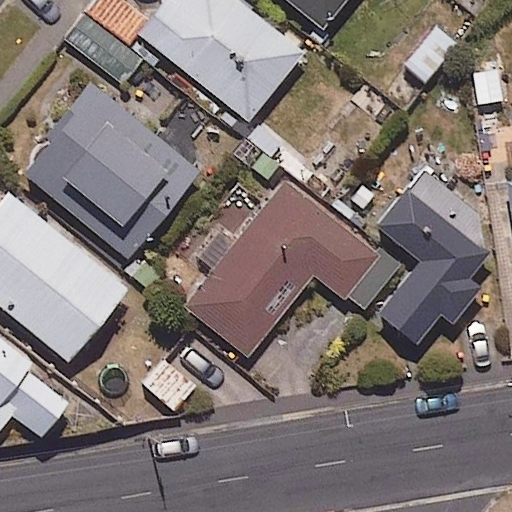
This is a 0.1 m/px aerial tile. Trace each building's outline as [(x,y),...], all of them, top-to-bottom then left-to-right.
[(131,45),(141,32),(244,116),(300,47),(241,0),(156,0),(144,16),(124,0),(97,0),(89,10),(131,45)] [(337,0),(291,0),(319,22),(337,0)] [(134,58),(84,15),(64,38),(114,82),(134,58)] [(455,38),(434,21),(404,57),(425,74),(455,38)] [(505,105),(500,63),(469,67),(474,109),(505,105)] [(195,162),(86,75),(15,165),(124,252),(195,162)] [(282,139),(253,122),(233,153),(263,171),(282,139)] [(471,202),(420,160),(371,220),(415,256),(373,308),(412,339),(436,309),(449,319),(478,283),(465,273),(481,253),(471,202)] [(393,263),(280,174),(247,217),(229,203),(193,249),(211,263),(180,301),(245,352),(311,269),(359,306),(393,263)] [(511,178),(500,180),(511,258),(511,178)] [(122,281),(1,184),(0,184),(0,302),(63,353),(122,281)] [(0,410),(6,403),(37,427),(66,390),(23,356),(30,347),(0,324),(0,410)] [(191,384),(162,358),(142,380),(171,406),(191,384)]
